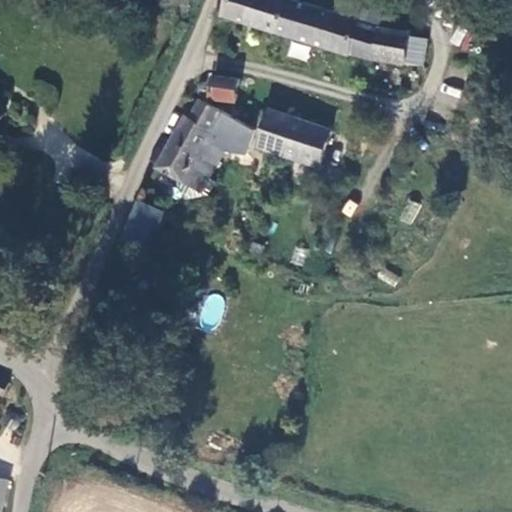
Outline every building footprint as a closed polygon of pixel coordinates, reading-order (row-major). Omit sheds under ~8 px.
[(227,0),(222,16),(325,51),(406,67),(407,44),(410,31),(379,26),(361,19),(304,0),(227,0)] [(200,92),(203,96),(236,101),(239,81),(216,77),(215,84),(207,83),(203,84),(200,87),(200,92)] [(186,113),(158,170),(179,180),(177,187),(178,192),(184,199),(190,203),(197,204),(212,179),(227,149),(245,146),(252,129),(222,110),(201,101),(193,117),(186,113)] [(0,122),(8,112),(0,106),(0,122)] [(270,109),(258,144),(320,165),(332,130),(270,109)] [(400,220),(413,224),(419,203),(406,199),(400,220)] [(169,211),(140,200),(123,243),(152,255),(169,211)] [(0,390),(7,393),(11,383),(0,378),(0,390)] [(7,418),(7,424),(14,428),(18,426),(21,422),(20,418),(19,416),(15,414),(12,414),(9,415),(7,418)] [(0,476),(0,511),(1,511),(8,479),(0,476)]
